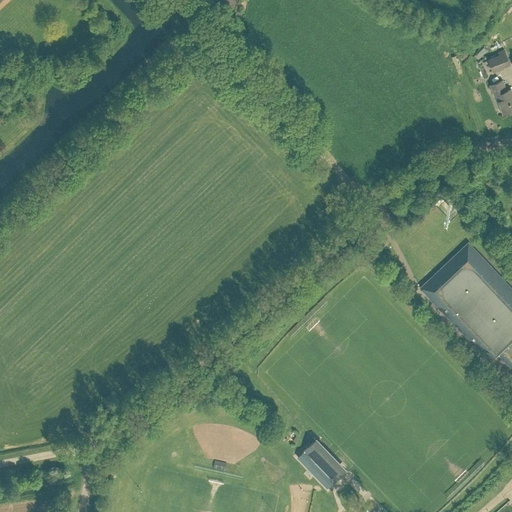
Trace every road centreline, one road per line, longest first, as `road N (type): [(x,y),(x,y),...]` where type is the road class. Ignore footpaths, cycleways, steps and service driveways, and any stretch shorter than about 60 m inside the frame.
road 1 (unclassified): [(0,462),(87,445),(120,427),(373,208)]
road 2 (track): [(327,156),(180,0)]
road 3 (unclassified): [(373,208),(444,158),(511,140)]
